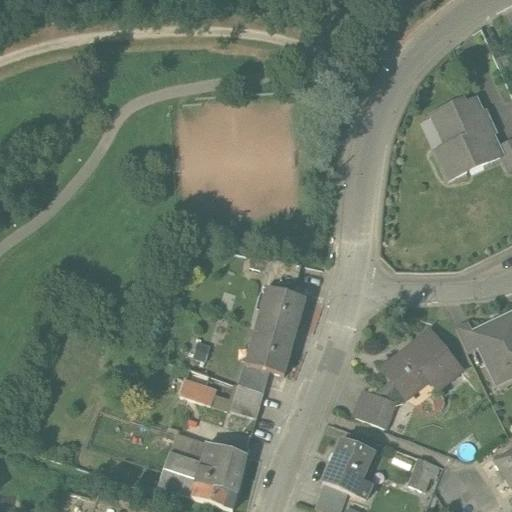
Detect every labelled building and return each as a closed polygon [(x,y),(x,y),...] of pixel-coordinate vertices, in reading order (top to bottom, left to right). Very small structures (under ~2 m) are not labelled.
[(482,116),(475,102),(464,107),(463,104),(436,116),(451,148),(433,156),(447,184),(499,160),(501,159),(498,151),(491,137),(494,136),(484,115),(482,116)] [(511,144),(498,151),(501,159),(499,160),(507,175),(511,172),(511,144)] [(266,292),(290,298),(299,269),(251,259),(249,270),(270,275),(266,292)] [(290,298),(266,292),(255,330),(294,341),(305,302),(290,298)] [(511,315),(472,335),(471,335),(479,351),(478,352),(492,381),(504,375),(508,382),(511,380),(511,315)] [(479,351),(471,335),(472,335),(467,325),(455,332),(467,357),(478,352),(479,351)] [(294,341),(255,330),(244,369),(269,376),(283,380),(294,341)] [(460,372),(429,335),(382,373),(402,398),(426,380),(436,392),(460,372)] [(263,398),(269,376),(244,369),(238,389),(263,398)] [(204,391),(209,379),(188,372),(184,383),(204,391)] [(215,395),(204,391),(184,383),(178,400),(209,411),(215,395)] [(263,398),(238,389),(230,416),(256,422),(263,398)] [(384,432),(394,406),(365,394),(355,421),(384,432)] [(372,457),(341,445),(322,486),(324,487),(347,496),(365,502),(371,489),(360,484),(372,457)] [(232,511),(245,460),(206,448),(200,468),(191,502),(222,511),(232,511)] [(511,453),(494,465),(511,491),(511,453)] [(191,502),(200,468),(190,466),(190,463),(168,458),(157,491),(191,502)] [(439,470),(418,462),(407,489),(420,494),(427,479),(435,482),(439,470)] [(342,509),(347,496),(324,487),(318,500),(342,509)] [(340,511),(342,509),(318,500),(314,511),(315,511),(340,511)]
